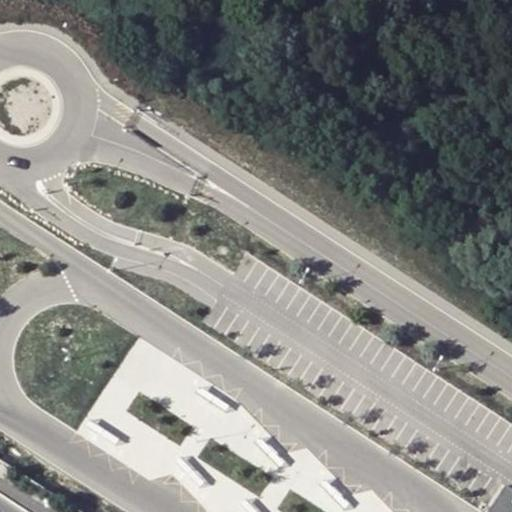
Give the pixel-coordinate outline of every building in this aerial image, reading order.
[(205,388),(201,394),(232,413),(235,407),(205,388)] [(95,419),(91,425),(121,444),(125,438),(95,419)] [(266,438),(261,443),(284,469),(290,465),(266,438)] [(187,459),(182,463),(206,489),(211,485),(187,459)] [(330,481),(325,486),(349,511),(354,507),(330,481)] [(511,511),(511,491),(506,488),(493,507),(489,511),(511,511)] [(262,511),(252,500),(247,505),(252,511),(262,511)]
